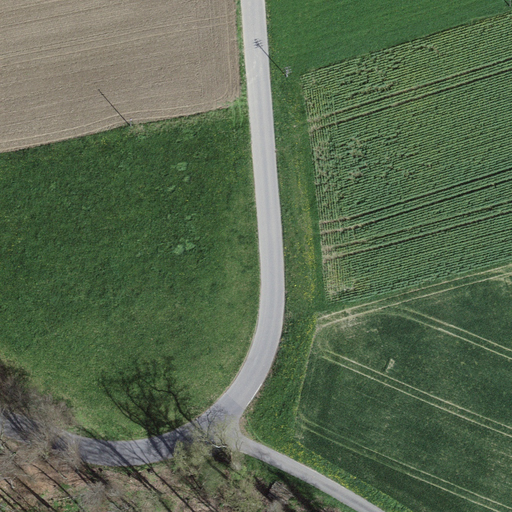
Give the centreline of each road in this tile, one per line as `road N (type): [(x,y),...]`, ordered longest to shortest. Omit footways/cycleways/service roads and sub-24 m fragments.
road 1 (unclassified): [(252,0),(273,308),(256,367),(209,425)]
road 2 (unclassified): [(209,425),(164,447),(117,453),(0,420)]
road 3 (unclassified): [(371,511),(209,425)]
